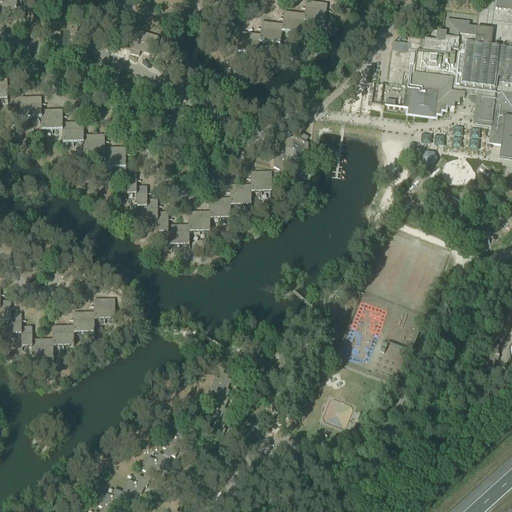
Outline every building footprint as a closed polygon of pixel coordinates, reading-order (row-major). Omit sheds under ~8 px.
[(511,0),(480,0),(476,29),(468,28),(469,24),(446,21),(445,34),(435,33),(434,33),(433,33),(432,34),(431,35),(431,36),(430,42),(409,40),(408,46),(407,55),(391,53),(387,86),(402,88),(402,82),(412,83),(408,116),(434,119),(435,115),(439,115),(440,111),(444,111),(445,107),(454,108),(454,104),(459,104),(459,101),(464,101),(464,96),(472,97),(472,99),(473,100),(474,101),(476,102),(473,122),(474,125),(477,126),(491,128),(488,146),(501,147),(499,160),(511,161),(511,0)] [(2,5),(0,4),(0,15),(8,16),(8,19),(17,19),(17,21),(24,21),(24,8),(16,8),(16,1),(2,1),(2,5)] [(313,28),(316,4),(306,2),(305,10),(301,9),(301,10),(305,10),(304,15),(303,23),(304,23),(314,24),(313,28)] [(326,12),(327,5),(316,4),(313,28),(314,28),(314,24),(324,25),(323,29),(324,29),(326,13),(330,13),(326,12)] [(283,21),(282,26),(281,33),(282,33),(291,34),(291,38),(294,14),(284,13),(283,20),(279,20),(278,20),(283,21)] [(304,15),(294,14),(291,38),(292,34),(302,36),(301,39),(302,39),(304,23),(303,23),(304,15)] [(260,31),(260,36),(259,43),(269,45),(269,48),(272,24),(261,23),(260,30),(256,30),(260,31)] [(282,26),(272,24),(269,48),(270,45),(279,46),(279,50),(280,50),(282,33),(281,33),(282,26)] [(130,55),(139,58),(140,53),(154,56),(156,47),(159,39),(136,32),(131,51),(130,55)] [(246,59),(247,59),(250,35),(239,34),(236,58),(237,58),(237,54),(247,55),(246,59)] [(250,35),(247,59),(247,55),(257,56),(257,60),(259,43),(260,36),(250,35)] [(31,123),(30,99),(19,99),(20,112),(20,123),(21,123),(21,119),(31,119),(31,123)] [(31,119),(41,119),(41,112),(41,99),(30,99),(31,123),(31,119)] [(52,136),(51,111),(41,112),(41,119),(41,136),(42,136),(42,132),(52,132),(52,136)] [(52,132),(62,132),(62,124),(62,111),(51,111),(52,136),(52,132)] [(73,148),(72,124),(62,124),(62,132),(62,148),(63,148),(63,144),(73,144),(73,148)] [(73,144),(83,144),(83,137),(83,124),(72,124),(73,148),(73,144)] [(282,178),(307,162),(307,146),(302,143),(306,138),(300,134),(297,139),(295,138),(295,137),(293,137),(293,138),(280,145),(279,145),(279,146),(279,156),(273,156),(273,168),(280,171),(277,176),(282,178)] [(94,157),(104,157),(105,157),(104,149),(104,136),(94,137),(94,161),(94,157)] [(94,161),(94,137),(83,137),(83,144),(83,161),(84,161),(84,157),(94,157),(94,161)] [(427,140),(418,138),(413,154),(420,156),(427,140)] [(105,157),(104,157),(104,174),(105,174),(105,170),(115,170),(115,173),(115,149),(104,149),(105,157)] [(125,149),(115,149),(115,173),(115,170),(125,169),(125,173),(126,173),(125,149)] [(250,174),(250,187),(250,194),(251,194),(261,194),(261,197),(261,174),(250,174)] [(271,174),(261,174),(261,197),(261,194),(271,193),(271,197),(272,197),(271,174)] [(126,196),(136,196),(136,188),(136,175),(125,175),(125,200),(126,200),(126,196)] [(229,187),(230,200),(230,207),(240,207),(240,211),(240,187),(229,187)] [(250,187),(240,187),(240,211),(241,211),(241,207),(250,207),(251,211),(251,194),(250,194),(250,187)] [(137,209),(146,208),(147,208),(147,201),(147,188),(136,188),(136,196),(136,212),(137,212),(137,209)] [(230,200),(219,201),(220,224),(220,220),(230,220),(230,224),(230,207),(230,200)] [(147,221),(157,221),(158,221),(158,214),(157,201),(147,201),(147,208),(146,208),(147,225),(147,221)] [(209,201),(209,214),(209,220),(210,220),(219,220),(219,224),(220,224),(219,201),(209,201)] [(158,234),(168,234),(168,227),(168,214),(158,214),(158,221),(157,221),(157,238),(158,238),(158,234)] [(188,214),(188,227),(189,234),(199,234),(199,237),(199,214),(188,214)] [(209,214),(199,214),(199,237),(199,234),(209,233),(209,237),(210,237),(210,220),(209,220),(209,214)] [(168,234),(168,251),(168,247),(178,247),(178,251),(179,251),(178,227),(168,227),(168,234)] [(188,227),(178,227),(179,251),(179,247),(189,247),(189,251),(189,234),(188,227)] [(401,274),(401,283),(409,283),(410,275),(401,274)] [(115,300),(104,301),(104,325),(105,325),(104,321),(114,321),(114,325),(115,325),(115,300)] [(93,309),(93,314),(94,321),(104,321),(104,325),(104,301),(93,301),(93,308),(89,308),(89,309),(93,309)] [(1,323),(10,323),(11,323),(11,316),(11,310),(15,310),(11,310),(11,303),(0,303),(0,310),(0,326),(1,327),(1,323)] [(73,322),(73,327),(73,335),(74,335),(83,334),(83,338),(84,338),(83,314),(73,314),(73,322),(69,322),(73,322)] [(93,314),(83,314),(84,338),(84,334),(94,334),(94,338),(94,321),(93,314)] [(11,336),(21,336),(21,328),(21,323),(25,323),(25,322),(21,323),(21,315),(11,316),(11,323),(10,323),(11,340),(11,336)] [(52,328),(52,341),(52,348),(53,348),(63,348),(63,352),(63,327),(52,328)] [(73,327),(63,327),(63,352),(63,348),(73,348),(73,351),(74,351),(74,335),(73,335),(73,327)] [(22,349),(32,348),(32,341),(32,328),(21,328),(21,336),(21,352),(22,352),(22,349)] [(32,348),(32,365),(33,365),(32,361),(42,361),(42,365),(43,365),(42,341),(32,341),(32,348)] [(52,341),(42,341),(43,365),(43,361),(53,361),(53,365),(53,348),(52,348),(52,341)] [(213,403),(218,405),(225,408),(228,401),(226,400),(229,392),(227,391),(231,382),(227,380),(228,377),(221,374),(219,381),(215,379),(209,393),(216,396),(213,403)] [(225,408),(218,405),(216,411),(212,409),(207,423),(214,426),(211,433),(222,438),(225,431),(223,430),(227,422),(224,421),(228,412),(224,410),(225,408)] [(165,451),(163,456),(170,459),(171,457),(175,459),(179,450),(181,451),(184,443),(187,444),(190,437),(178,432),(175,439),(168,436),(162,449),(165,451)] [(145,473),(143,479),(150,482),(151,480),(155,481),(159,472),(161,473),(164,465),(167,466),(170,459),(163,456),(158,454),(155,461),(148,458),(142,472),(145,473)] [(128,481),(122,494),(126,495),(123,502),(129,505),(131,502),(135,504),(138,495),(141,496),(144,488),(147,489),(150,482),(143,479),(138,477),(135,484),(128,481)] [(102,509),(100,511),(113,511),(115,508),(117,509),(121,501),(123,502),(126,495),(122,494),(114,490),(111,497),(104,494),(98,508),(102,509)]
